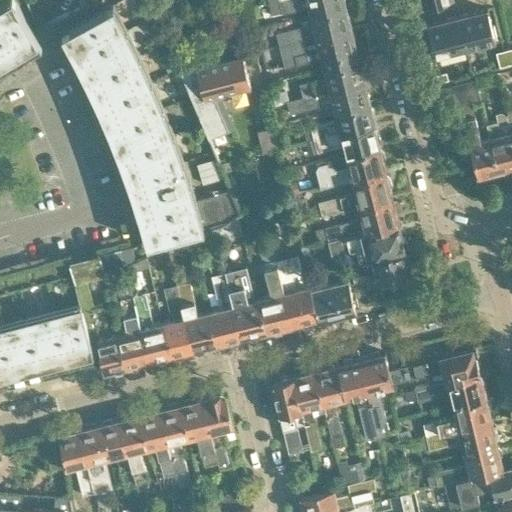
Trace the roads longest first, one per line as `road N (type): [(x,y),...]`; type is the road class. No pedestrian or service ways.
road 1 (residential): [(490,226),(461,224),(440,211),(388,0)]
road 2 (residential): [(499,297),(243,362)]
road 3 (residential): [(243,362),(0,421)]
road 4 (residential): [(0,236),(62,218),(85,202),(33,83)]
road 5 (residential): [(243,362),(278,511)]
